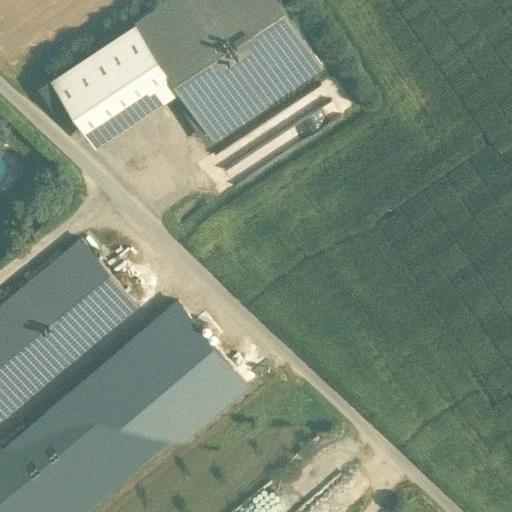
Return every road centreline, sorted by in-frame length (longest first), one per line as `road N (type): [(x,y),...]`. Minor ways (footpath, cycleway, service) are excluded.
road 1 (unclassified): [(413,472),(0,86)]
road 2 (track): [(0,276),(108,187)]
